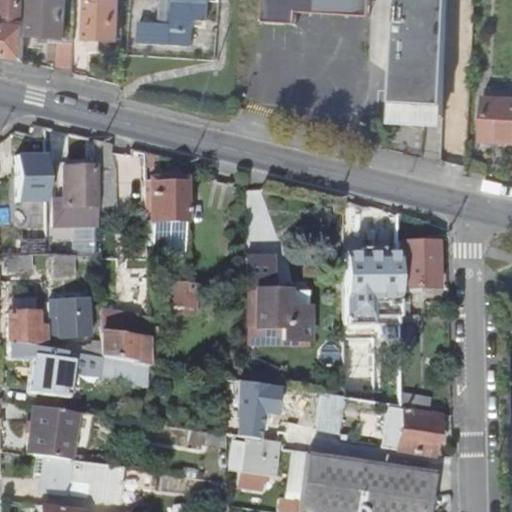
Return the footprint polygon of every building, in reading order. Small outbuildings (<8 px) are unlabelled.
[(22,21),(22,19),(22,0),(4,0),(4,18),(4,21),(22,21)] [(57,69),(73,73),(74,38),(64,38),(65,1),(42,0),(32,0),(31,37),(60,38),(57,69)] [(174,0),(173,25),(142,23),(141,43),(192,46),(194,20),(208,21),(209,0),(174,0)] [(266,0),(265,22),(298,24),(299,7),(370,11),(370,0),(266,0)] [(397,0),(392,102),(445,104),(449,0),(397,0)] [(88,1),(87,40),(118,41),(120,2),(88,1)] [(26,19),(22,19),(22,21),(4,21),(4,18),(0,18),(0,54),(25,61),(26,19)] [(484,141),(511,142),(511,101),(486,100),(484,141)] [(365,129),(362,139),(384,146),(387,136),(365,129)] [(16,202),(48,201),(47,153),(15,153),(16,202)] [(96,228),(95,212),(95,186),(95,170),(61,170),(62,208),(52,209),(52,228),(96,228)] [(151,222),(184,221),(183,179),(149,180),(151,222)] [(95,186),(95,212),(117,212),(116,185),(95,186)] [(184,221),(151,222),(151,252),(185,251),(184,221)] [(374,243),(374,237),(353,238),(353,293),(390,293),(390,244),(374,243)] [(400,290),(408,290),(438,290),(437,243),(399,245),(400,290)] [(77,258),(57,259),(57,280),(77,281),(77,258)] [(279,342),(295,342),(294,309),(286,308),(286,293),(272,292),(271,260),(244,259),(245,293),(256,293),(255,328),(279,329),(279,342)] [(34,264),(12,264),(12,276),(34,276),(34,264)] [(173,307),(195,311),(200,283),(177,280),(173,307)] [(408,290),(400,290),(400,306),(408,306),(408,290)] [(384,329),(398,329),(398,301),(384,301),(384,329)] [(54,304),(56,340),(88,338),(87,302),(54,304)] [(294,309),(295,342),(308,342),(309,310),(294,309)] [(8,345),(45,351),(45,328),(37,328),(36,316),(8,316),(8,345)] [(101,334),(99,360),(111,362),(143,367),(148,368),(147,342),(140,341),(137,319),(101,316),(101,334)] [(96,384),(107,385),(111,362),(99,360),(45,351),(8,345),(8,361),(28,360),(28,359),(31,359),(26,394),(65,400),(66,395),(68,376),(73,376),(96,380),(96,384)] [(111,362),(107,385),(129,389),(130,388),(140,388),(143,367),(111,362)] [(246,383),(245,383),(236,428),(262,433),(270,387),(246,383)] [(401,409),(429,413),(430,401),(403,395),(401,409)] [(35,458),(69,463),(76,415),(33,408),(25,456),(35,458)] [(403,412),(396,452),(434,459),(441,418),(403,412)] [(240,470),(258,473),(271,476),(276,445),(233,438),(228,468),(240,470)] [(297,511),(427,511),(432,475),(306,455),(297,511)] [(87,486),(85,501),(115,506),(120,470),(69,463),(35,458),(33,477),(42,478),(40,494),(65,498),(67,483),(87,486)] [(258,473),(240,470),(238,484),(256,487),(258,473)] [(65,498),(85,501),(87,486),(67,483),(65,498)] [(226,511),(226,508),(226,503),(209,503),(209,511),(226,511)] [(251,503),(250,510),(265,511),(266,504),(251,503)]
